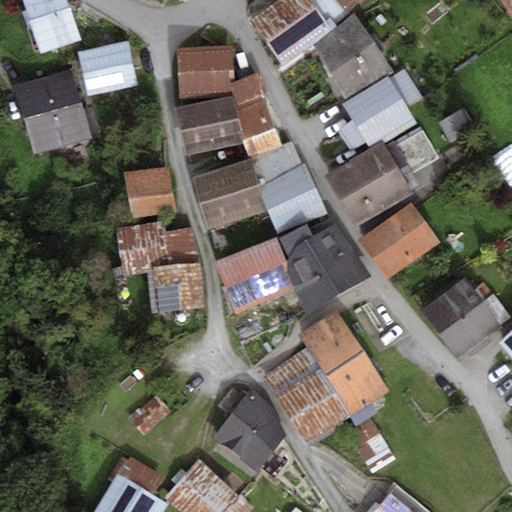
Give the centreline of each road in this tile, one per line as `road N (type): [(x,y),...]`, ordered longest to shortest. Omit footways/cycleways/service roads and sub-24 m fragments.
road 1 (residential): [(511,467),(484,405),(353,245),(261,62),(212,2)]
road 2 (track): [(253,378),(319,312),(380,283)]
road 3 (residential): [(212,2),(186,21),(159,27),(101,0)]
